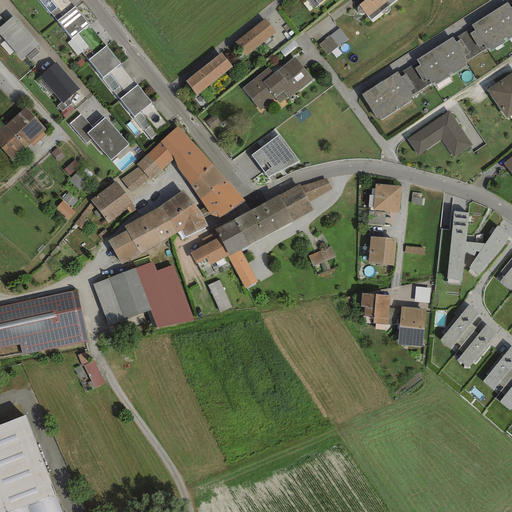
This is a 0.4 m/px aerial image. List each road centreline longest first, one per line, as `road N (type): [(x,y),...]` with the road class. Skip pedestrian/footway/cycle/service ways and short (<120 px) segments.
road 1 (residential): [(511,214),(466,189),(366,168),(249,194),(89,0)]
road 2 (track): [(0,301),(80,282),(110,387),(180,484),(189,511)]
